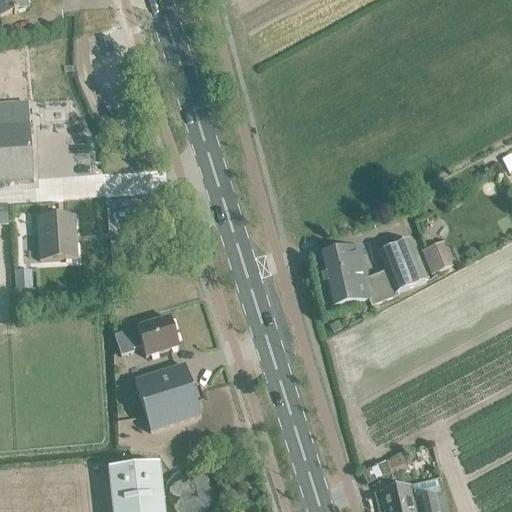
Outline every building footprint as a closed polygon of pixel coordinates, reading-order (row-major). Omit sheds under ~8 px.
[(24,0),(0,0),(0,17),(13,14),(13,15),(17,14),(17,13),(27,9),(24,0)] [(0,184),(33,183),(29,127),(28,105),(0,106),(0,184)] [(40,263),(56,262),(76,261),(73,219),(37,221),(40,263)] [(426,283),(424,277),(411,245),(412,245),(411,243),(379,256),(386,274),(368,282),(360,249),(316,260),(328,312),(369,302),(372,309),(397,299),(395,295),(413,288),(426,283)] [(444,252),(429,258),(435,275),(451,269),(444,252)] [(169,320),(137,330),(136,331),(114,339),(120,359),(133,355),(132,352),(141,349),(145,360),(178,350),(169,320)] [(341,331),(338,324),(329,328),(332,335),(341,331)] [(150,435),(200,419),(190,387),(184,368),(183,367),(133,384),(150,435)] [(0,511),(112,511),(108,472),(107,466),(107,461),(0,470),(0,511)] [(223,495),(223,494),(222,488),(221,483),(217,477),(213,473),(208,469),(204,467),(198,466),(191,465),(186,466),(180,469),(175,472),(172,475),(169,479),(167,484),(165,489),(165,495),(166,502),(168,507),(171,511),(216,511),(218,509),(220,505),(222,500),(223,495)] [(162,511),(158,466),(111,471),(108,472),(112,511),(162,511)] [(444,511),(447,511),(444,497),(434,500),(434,498),(412,503),(409,489),(380,495),(383,511),(419,511),(435,508),(436,511),(444,511)]
